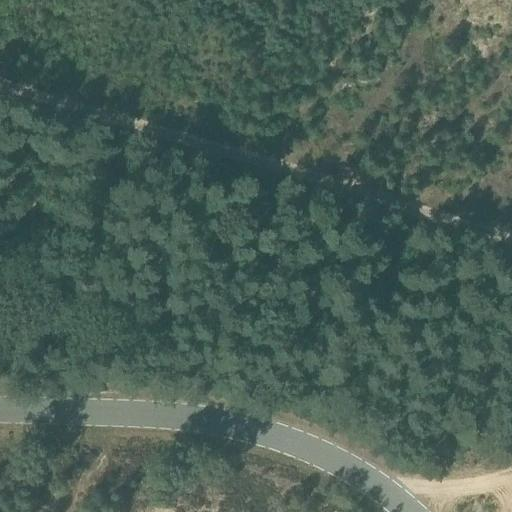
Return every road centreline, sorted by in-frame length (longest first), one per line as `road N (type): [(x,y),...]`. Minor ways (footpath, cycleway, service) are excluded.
road 1 (track): [(0,84),(511,241)]
road 2 (track): [(511,473),(379,491)]
